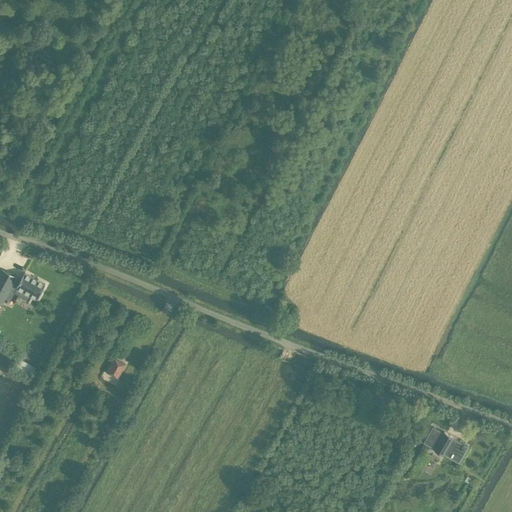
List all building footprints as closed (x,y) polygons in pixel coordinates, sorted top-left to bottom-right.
[(12,284),(16,287),(20,279),(16,276),(3,269),(0,273),(0,304),(1,305),(12,284)] [(24,272),(20,279),(16,287),(37,298),(45,284),(45,283),(45,284),(25,272),(24,272)] [(115,358),(107,371),(117,377),(125,363),(115,358)] [(21,359),(16,367),(30,376),(36,367),(21,359)] [(432,429),(424,444),(432,448),(435,443),(437,444),(436,446),(433,451),(442,456),(446,449),(453,453),(450,459),(458,463),(463,453),(456,449),(459,444),(451,440),(452,438),(443,433),(442,435),(432,429)] [(408,434),(405,439),(415,446),(418,440),(408,434)] [(468,476),(465,479),(473,485),(476,481),(468,476)]
